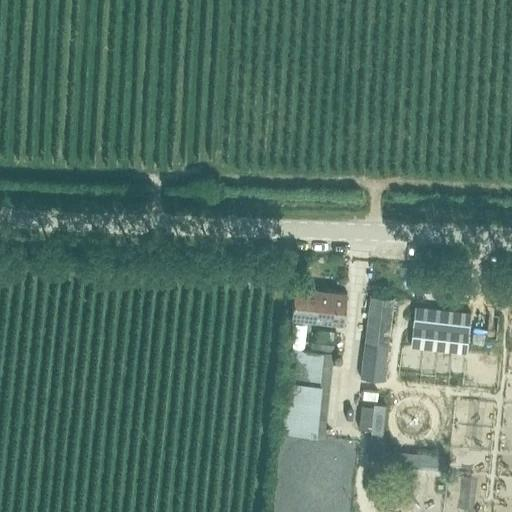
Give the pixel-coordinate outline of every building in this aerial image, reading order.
[(342,324),(346,293),(293,285),(289,317),(342,324)] [(393,296),(370,294),(361,376),(384,378),(393,296)] [(468,304),(467,325),(485,325),(486,305),(468,304)] [(333,333),(317,332),(316,343),(333,344),(333,333)] [(294,347),(285,430),(317,433),(326,350),(294,347)] [(373,402),(371,432),(383,433),(385,403),(373,402)] [(370,438),(368,459),(383,460),(384,439),(370,438)]
